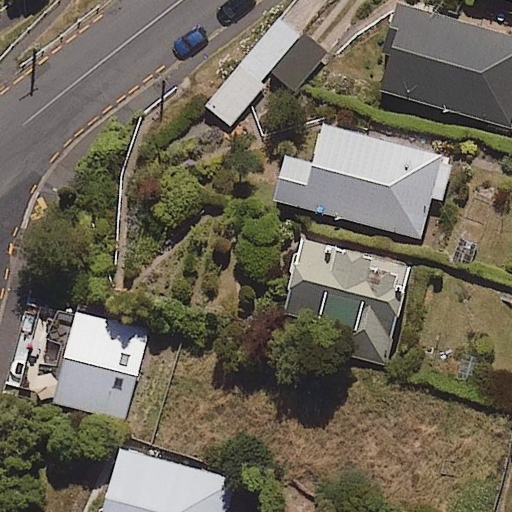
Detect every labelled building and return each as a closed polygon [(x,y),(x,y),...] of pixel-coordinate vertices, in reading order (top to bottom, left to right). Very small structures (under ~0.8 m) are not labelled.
[(387,56),(377,91),(511,129),(511,124),(511,38),(393,5),(379,53),(387,56)] [(326,54),(282,17),(206,107),(229,127),(272,77),(292,94),(326,54)] [(443,153),(320,123),(310,166),(284,160),(273,205),(419,241),(429,198),(443,201),(452,165),(440,162),(443,153)] [(408,270),(301,244),(283,318),(343,332),(339,349),(386,360),(408,270)] [(148,329),(76,312),(54,404),(126,421),(148,329)] [(226,511),(235,480),(116,449),(99,511),(226,511)]
